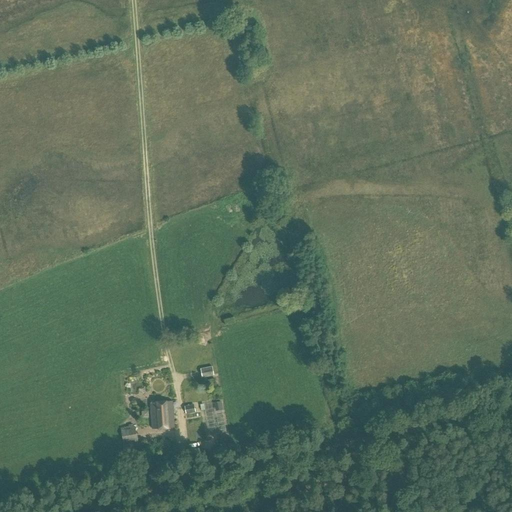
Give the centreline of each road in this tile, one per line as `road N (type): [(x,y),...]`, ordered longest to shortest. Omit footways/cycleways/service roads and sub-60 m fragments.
road 1 (track): [(182,449),(132,0)]
road 2 (track): [(511,402),(75,511)]
